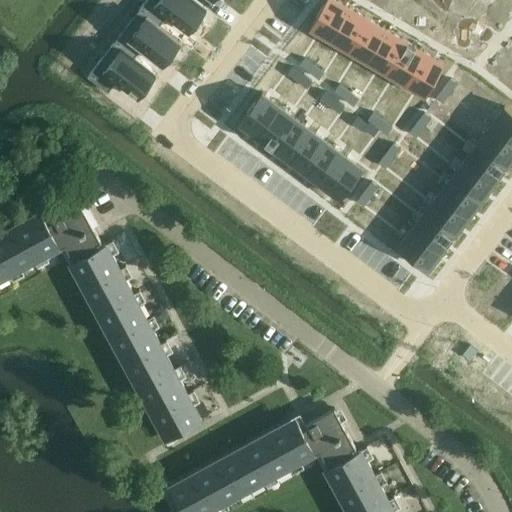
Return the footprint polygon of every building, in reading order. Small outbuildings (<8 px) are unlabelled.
[(145,0),(138,10),(145,16),(146,15),(180,40),(158,24),(166,14),(187,30),(191,25),(193,27),(204,14),(201,12),(205,7),(195,0),(145,0)] [(339,0),(325,0),(311,26),(330,38),(349,6),(339,0)] [(349,6),(330,38),(349,49),(368,17),(349,6)] [(138,10),(113,43),(120,49),(121,47),(133,57),(141,47),(162,63),(180,40),(146,15),(145,16),(138,10)] [(368,17),(349,49),(368,60),(386,28),(368,17)] [(386,28),(368,60),(386,71),(405,39),(386,28)] [(405,39),(386,71),(405,82),(423,50),(405,39)] [(113,43),(88,76),(107,90),(115,79),(137,96),(141,91),(143,93),(153,79),(151,78),(155,73),(133,57),(121,47),(120,49),(113,43)] [(423,50),(405,82),(424,93),(443,61),(423,50)] [(305,58),(300,64),(309,72),(314,65),(305,58)] [(314,65),(309,72),(319,79),(324,72),(314,65)] [(293,67),(288,73),(297,80),(302,74),(293,67)] [(302,74),(297,80),(307,88),(312,81),(302,74)] [(451,78),(443,87),(450,92),(457,83),(451,78)] [(339,84),(335,91),(344,98),(349,91),(339,84)] [(443,87),(436,97),(442,102),(450,92),(443,87)] [(325,91),(320,98),(330,105),(335,98),(325,91)] [(349,91),(344,98),(354,105),(359,99),(349,91)] [(262,92),(240,121),(257,134),(279,105),(262,92)] [(335,98),(330,105),(339,112),(344,106),(335,98)] [(279,105),(257,134),(273,146),(295,117),(279,105)] [(511,111),(504,105),(491,123),(511,139),(511,111)] [(424,112),(417,121),(423,126),(431,117),(424,112)] [(372,113),(367,119),(369,121),(377,127),(382,120),(372,113)] [(357,116),(353,122),(362,130),(364,127),(367,123),(357,116)] [(295,117),(273,146),(290,159),(312,129),(295,117)] [(382,120),(377,127),(379,128),(387,134),(391,127),(382,120)] [(367,123),(364,127),(374,134),(379,128),(377,127),(369,121),(367,123)] [(417,121),(409,131),(416,136),(423,126),(417,121)] [(511,139),(491,123),(478,140),(507,163),(511,156),(511,139)] [(312,129),(290,159),(306,171),(328,141),(312,129)] [(478,140),(464,158),(494,180),(507,163),(478,140)] [(328,141),(306,171),(322,183),(344,153),(328,141)] [(393,142),(386,152),(392,157),(399,147),(393,142)] [(386,152),(378,161),(385,166),(392,157),(386,152)] [(322,183),(339,196),(362,166),(344,153),(322,183)] [(464,158),(451,175),(481,197),(494,180),(464,158)] [(451,175),(438,192),(468,215),(481,197),(451,175)] [(372,180),(364,190),(371,195),(378,185),(372,180)] [(364,190),(357,199),(363,204),(371,195),(364,190)] [(438,192),(425,209),(454,232),(455,232),(468,215),(438,192)] [(48,219),(60,246),(66,243),(75,259),(101,246),(99,242),(103,240),(82,201),(48,219)] [(17,221),(36,259),(60,246),(48,219),(45,214),(44,215),(41,208),(17,221)] [(425,209),(412,226),(441,249),(455,232),(454,232),(425,209)] [(0,230),(0,256),(9,273),(36,259),(17,221),(0,230)] [(412,226),(398,244),(428,267),(442,249),(441,249),(412,226)] [(69,262),(84,290),(122,269),(108,242),(101,246),(75,259),(69,262)] [(0,256),(0,278),(9,273),(0,256)] [(84,290),(97,314),(135,294),(122,269),(84,290)] [(97,314),(110,337),(147,316),(135,294),(97,314)] [(110,337),(124,364),(162,344),(147,316),(110,337)] [(124,364),(137,388),(175,368),(162,344),(124,364)] [(137,388),(153,416),(189,394),(175,368),(137,388)] [(189,394),(153,416),(165,438),(202,418),(189,394)] [(302,426),(316,453),(322,449),(330,465),(356,450),(354,448),(357,446),(336,408),(302,426)] [(295,414),(270,428),(291,466),(292,465),(316,453),(302,426),(299,421),(295,415),(295,414)] [(246,441),(244,442),(265,480),(291,466),(270,428),(246,441)] [(244,442),(219,456),(222,462),(240,494),(265,480),(244,442)] [(324,468),(337,493),(375,472),(362,448),(362,447),(359,449),(356,450),(331,465),(324,468)] [(196,468),(194,469),(215,507),(216,506),(240,494),(222,462),(219,456),(196,468)] [(194,469),(170,483),(173,488),(183,507),(186,511),(206,511),(215,507),(194,469)] [(375,472),(337,493),(339,495),(347,511),(363,511),(389,498),(375,472)] [(396,511),(389,498),(363,511),(396,511)]
